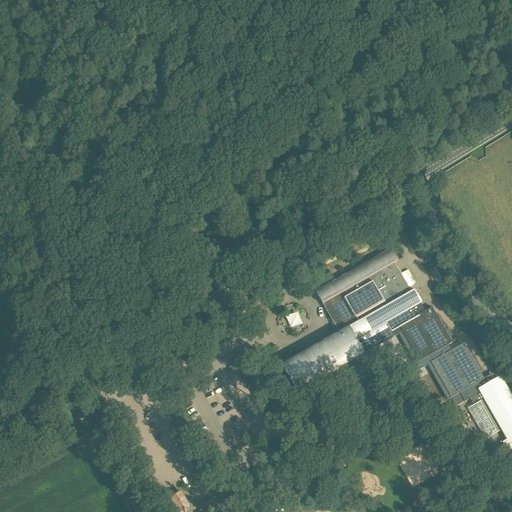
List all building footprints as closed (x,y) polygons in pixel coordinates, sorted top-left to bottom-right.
[(339,333),(281,366),(297,393),(331,373),(334,378),(358,365),(355,360),(364,354),(364,353),(367,351),(367,352),(402,332),(419,361),(430,355),(433,361),(431,362),(451,398),(459,393),(464,402),(471,398),(475,404),(468,408),(485,439),(501,430),(507,440),(503,442),(510,455),(511,454),(511,396),(497,371),(484,378),(464,344),(452,350),(449,345),(452,343),(432,307),(425,311),(420,303),(422,302),(414,290),(410,292),(408,288),(409,287),(398,268),(397,269),(394,264),(398,261),(391,249),(315,292),(323,304),(327,302),(334,319),(330,320),(333,326),(336,325),(339,333)] [(398,251),(403,261),(407,259),(401,249),(398,251)] [(430,249),(420,254),(422,258),(432,253),(430,249)] [(436,267),(430,271),(438,285),(444,282),(436,267)] [(412,285),(420,282),(414,270),(407,274),(412,285)] [(250,367),(246,371),(254,379),(258,376),(250,367)] [(358,372),(351,377),(355,383),(362,379),(358,372)] [(192,511),(181,492),(171,498),(178,511),(192,511)]
